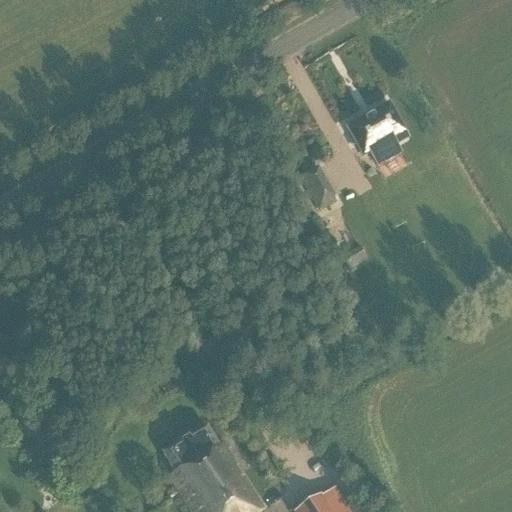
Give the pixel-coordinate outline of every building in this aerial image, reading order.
[(396,144),(408,137),(389,104),(347,127),(364,156),(370,152),(377,166),(401,152),(396,144)] [(301,177),(319,210),(337,200),(318,167),(301,177)] [(341,258),(349,272),(366,262),(358,249),(341,258)] [(0,397),(0,411),(12,405),(6,394),(0,397)] [(221,447),(219,448),(206,428),(163,456),(176,475),(168,480),(189,511),(261,511),(263,511),(221,447)] [(362,511),(355,499),(345,505),(335,490),(325,496),(324,495),(298,511),(362,511)]
